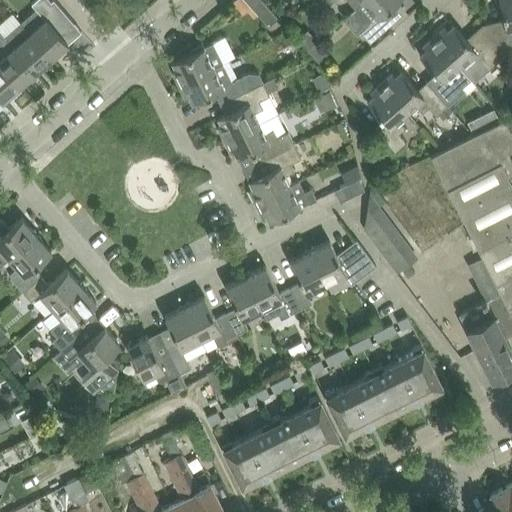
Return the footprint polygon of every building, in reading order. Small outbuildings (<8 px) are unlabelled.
[(37,8),(21,21),(30,31),(52,56),(68,41),(60,32),(74,21),(55,0),(34,0),(32,2),(37,8)] [(247,0),(269,25),(279,17),(264,0),(247,0)] [(313,0),(322,10),(332,0),(347,0),(355,8),(363,0),(313,0)] [(355,8),(351,11),(364,26),(360,30),(370,41),(390,23),(382,13),(386,10),(397,0),(363,0),(355,8)] [(511,0),(499,0),(506,28),(488,33),(501,58),(511,55),(511,0)] [(21,21),(5,35),(35,70),(52,56),(30,31),(21,21)] [(445,26),(434,35),(460,65),(470,77),(474,81),(485,72),(490,68),(499,59),(500,58),(501,58),(488,33),(473,45),(466,37),(454,23),(448,29),(445,26)] [(0,30),(0,62),(19,85),(35,70),(0,30)] [(439,75),(430,84),(448,104),(466,88),(462,84),(470,77),(460,65),(434,35),(423,45),(426,48),(420,53),(439,75)] [(173,70),(179,83),(223,61),(213,41),(173,61),(176,68),(173,70)] [(219,89),(224,99),(263,80),(258,70),(252,69),(232,79),(223,61),(179,83),(185,96),(189,94),(193,102),(219,89)] [(0,62),(0,95),(3,99),(19,85),(0,62)] [(324,70),(313,76),(320,91),(333,81),(324,70)] [(392,72),(382,82),(407,111),(416,103),(423,111),(429,105),(437,114),(438,113),(447,104),(448,104),(430,84),(421,92),(401,70),(395,75),(392,72)] [(230,110),(218,117),(222,124),(218,126),(224,138),(259,121),(254,111),(264,107),(260,99),(270,94),(268,90),(277,85),(278,78),(276,74),(263,81),(224,99),(225,100),(230,110)] [(407,111),(382,82),(371,91),(374,94),(367,100),(387,122),(377,130),(395,150),(407,140),(399,132),(406,126),(399,118),(407,111)] [(330,90),(314,97),(320,109),(336,101),(330,90)] [(447,104),(438,113),(443,119),(452,110),(447,104)] [(511,130),(505,117),(431,154),(478,247),(501,292),(511,313),(511,181),(502,163),(511,157),(511,130)] [(264,144),(270,155),(294,143),(288,130),(277,135),(274,127),(264,132),(259,121),(224,138),(231,151),(235,150),(238,157),(264,144)] [(249,189),(256,201),(291,184),(285,174),(295,169),(291,162),(301,156),(294,143),(270,155),(275,166),(249,179),(253,187),(249,189)] [(334,189),(340,200),(365,188),(359,176),(334,189)] [(291,184),(256,201),(262,214),(266,213),(270,220),(310,200),(310,201),(318,197),(313,186),(304,190),(299,180),(291,184)] [(370,193),(364,228),(368,233),(386,257),(397,272),(417,257),(400,233),(379,205),(385,201),(372,183),(370,193)] [(0,264),(0,265),(10,257),(37,233),(22,216),(4,232),(0,228),(0,264)] [(8,274),(23,291),(41,275),(33,266),(51,249),(37,233),(10,257),(16,264),(10,269),(8,274)] [(330,239),(310,249),(326,282),(343,273),(351,283),(376,264),(357,238),(356,239),(361,245),(340,260),(330,239)] [(301,281),(290,286),(301,308),(312,303),(307,292),(326,282),(310,249),(290,259),(301,281)] [(410,264),(403,269),(408,276),(415,271),(410,264)] [(266,265),(246,274),(262,307),(261,308),(266,317),(277,311),(280,319),(301,308),(290,286),(279,292),(266,265)] [(40,292),(55,308),(82,284),(67,268),(49,284),(41,275),(23,291),(31,300),(40,292)] [(246,274),(226,284),(237,306),(226,311),(237,333),(248,328),(243,317),(261,308),(262,307),(246,274)] [(55,308),(43,319),(57,335),(53,339),(61,348),(79,333),(71,323),(92,305),(96,301),(82,284),(55,308)] [(511,333),(511,313),(501,292),(487,299),(486,297),(481,299),(483,302),(460,313),(478,350),(481,349),(485,356),(482,357),(492,377),(511,366),(511,350),(505,337),(511,333)] [(205,295),(185,305),(201,338),(211,332),(215,340),(219,342),(237,333),(226,311),(216,317),(205,295)] [(185,305),(165,315),(170,325),(180,345),(170,351),(180,373),(191,367),(187,358),(206,349),(201,338),(185,305)] [(408,315),(398,320),(402,328),(412,323),(408,315)] [(393,322),(383,327),(388,335),(397,330),(393,322)] [(61,348),(53,355),(67,370),(67,371),(84,356),(89,361),(92,366),(82,375),(84,378),(83,379),(84,381),(92,389),(93,390),(94,389),(96,388),(112,391),(111,394),(113,395),(113,390),(117,370),(119,358),(109,357),(107,354),(120,343),(105,325),(87,341),(79,333),(61,348)] [(383,327),(374,332),(378,340),(388,335),(383,327)] [(148,334),(127,345),(136,363),(144,377),(155,372),(158,379),(163,381),(166,379),(172,392),(186,385),(180,373),(170,351),(159,356),(149,336),(148,334)] [(370,334),(359,340),(363,347),(374,341),(370,334)] [(359,340),(349,345),(353,352),(363,347),(359,340)] [(381,363),(373,367),(374,371),(394,409),(413,399),(416,400),(422,398),(423,394),(442,385),(439,378),(422,343),(412,348),(414,351),(383,366),(381,363)] [(350,353),(346,346),(336,351),(340,359),(350,353)] [(11,349),(2,357),(15,372),(24,364),(11,349)] [(336,351),(325,357),(329,364),(340,359),(336,351)] [(312,364),(316,372),(326,367),(322,359),(312,364)] [(216,367),(207,372),(222,401),(231,397),(216,367)] [(296,372),(300,381),(310,376),(306,367),(296,372)] [(325,391),(324,392),(326,395),(345,433),(364,424),(368,425),(373,422),(374,419),(394,409),(374,371),(373,367),(364,372),(365,375),(336,390),(334,387),(325,391)] [(281,379),(285,386),(295,381),(291,373),(281,379)] [(34,376),(24,383),(33,395),(43,388),(34,376)] [(281,379),(270,385),(274,392),(285,386),(281,379)] [(267,385),(257,391),(261,398),(271,393),(267,385)] [(257,391),(246,397),(250,404),(261,398),(257,391)] [(279,414),(270,419),(272,422),(291,460),(310,451),(313,452),(318,450),(319,446),(340,436),(320,397),(319,394),(318,395),(308,400),(310,403),(281,417),(279,414)] [(242,398),(232,403),(236,411),(246,407),(246,406),(242,398)] [(232,403),(222,407),(226,416),(236,411),(232,403)] [(209,416),(213,424),(223,419),(219,411),(209,416)] [(222,443),(221,443),(242,485),(261,475),(265,476),(270,473),(271,470),(291,460),(272,422),(232,442),(231,438),(222,443)] [(171,429),(162,434),(172,456),(200,511),(220,511),(224,510),(215,492),(210,482),(199,488),(181,452),(182,451),(171,429)] [(132,449),(124,453),(127,460),(135,456),(132,449)] [(153,511),(135,475),(124,453),(110,460),(120,482),(126,479),(142,511),(153,511)] [(182,497),(172,502),(176,511),(200,511),(172,456),(164,460),(182,497)] [(143,471),(135,475),(153,511),(176,511),(172,502),(161,507),(143,471)] [(78,476),(64,483),(67,489),(75,505),(78,511),(88,511),(85,506),(83,501),(89,498),(86,492),(79,477),(78,476)] [(511,511),(511,487),(510,483),(490,493),(499,511),(511,511)] [(67,511),(78,511),(67,489),(58,494),(67,511)] [(30,511),(26,503),(18,507),(20,511),(30,511)]
